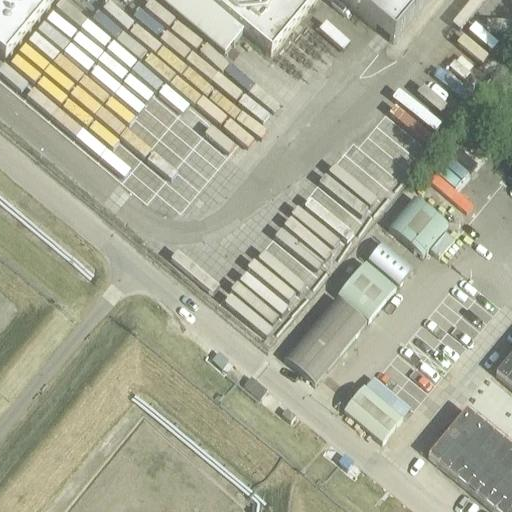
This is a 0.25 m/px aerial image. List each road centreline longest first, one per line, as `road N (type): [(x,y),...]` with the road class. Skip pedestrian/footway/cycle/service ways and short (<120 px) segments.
road 1 (unknown): [(308,412),(420,273),(445,260),(476,266),(505,302),(456,378)]
road 2 (unknown): [(456,378),(380,472)]
